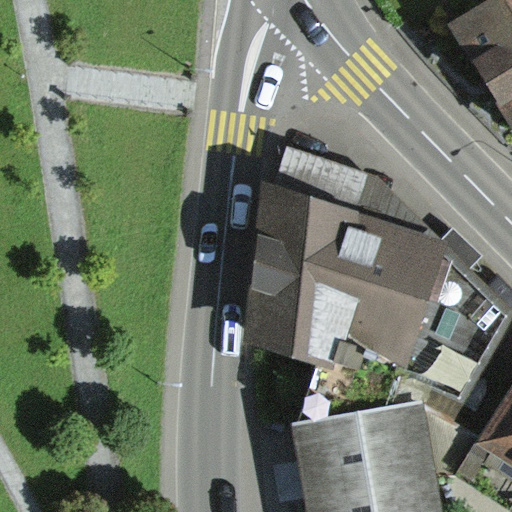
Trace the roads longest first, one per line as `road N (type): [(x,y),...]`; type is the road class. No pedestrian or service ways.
road 1 (secondary): [(208,511),(207,399),(234,137),(251,48),(288,0)]
road 2 (secondary): [(511,222),(368,78),(310,0)]
